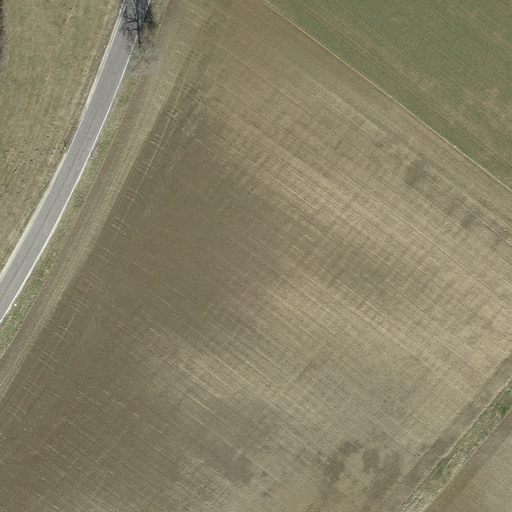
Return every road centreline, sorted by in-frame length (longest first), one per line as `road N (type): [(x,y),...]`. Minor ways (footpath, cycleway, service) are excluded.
road 1 (tertiary): [(0,298),(61,188),(137,0)]
road 2 (track): [(403,511),(511,388)]
